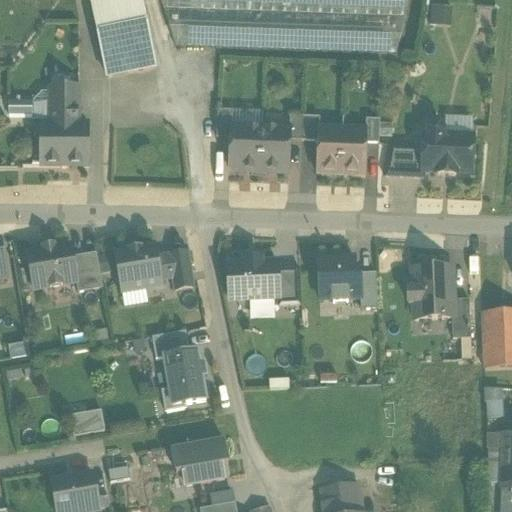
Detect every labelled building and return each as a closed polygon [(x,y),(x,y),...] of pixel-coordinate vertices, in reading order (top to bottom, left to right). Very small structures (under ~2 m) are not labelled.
[(136,0),(100,0),(91,2),(94,16),(137,6),(136,0)] [(407,0),(158,0),(173,49),(396,57),(407,0)] [(137,6),(94,16),(103,60),(147,50),(137,6)] [(450,27),(451,8),(431,7),(430,26),(450,27)] [(147,50),(103,60),(107,79),(151,69),(147,50)] [(78,91),(50,91),(50,95),(50,127),(78,127),(78,91)] [(78,127),(50,127),(50,95),(41,95),(32,104),(32,105),(19,105),(19,102),(17,102),(17,105),(8,104),(8,117),(32,118),(41,127),(41,169),(87,169),(87,127),(78,127)] [(232,114),(217,113),(216,141),(230,142),(231,130),(232,130),(232,114)] [(302,120),(289,119),(289,132),(290,132),(290,143),(302,144),(302,120)] [(319,121),(302,120),(302,144),(318,145),(318,132),(319,132),(319,121)] [(379,123),(366,122),(365,134),(366,134),(366,146),(378,147),(379,123)] [(473,141),(444,140),(444,134),(439,129),(432,128),(427,133),(427,139),(424,139),(423,153),(422,174),(423,174),(436,175),(436,176),(438,178),(454,179),(455,177),(456,176),(471,176),(473,141)] [(232,130),(231,130),(230,142),(229,173),(260,174),(262,131),(232,130)] [(289,132),(262,131),(260,174),(288,175),(290,143),(290,132),(289,132)] [(319,132),(318,132),(318,145),(316,176),(340,177),(342,133),(319,132)] [(365,134),(342,133),(340,177),(364,178),(366,146),(366,134),(365,134)] [(423,153),(390,151),(384,179),(423,181),(423,174),(422,174),(423,153)] [(26,256),(33,294),(76,286),(77,286),(72,260),(70,248),(55,251),(54,249),(43,251),(43,254),(26,256)] [(155,249),(114,256),(121,296),(162,289),(161,283),(173,281),(169,258),(157,260),(155,249)] [(187,255),(169,258),(173,281),(175,294),(193,291),(187,255)] [(96,256),(72,260),(77,286),(76,286),(77,296),(102,291),(96,256)] [(354,261),(317,263),(319,303),(332,303),(332,306),(347,305),(347,302),(360,301),(361,301),(360,277),(354,276),(354,261)] [(226,267),(229,304),(278,302),(279,302),(277,274),(277,266),(260,267),(259,262),(244,263),(244,267),(226,267)] [(451,271),(412,273),(413,293),(407,293),(408,307),(414,307),(415,324),(451,322),(453,322),(453,303),(451,271)] [(301,309),(300,273),(277,274),(279,302),(278,302),(278,310),(301,309)] [(360,313),(377,312),(376,276),(360,277),(361,301),(360,301),(360,313)] [(469,303),(453,303),(453,322),(451,322),(452,343),(461,342),(470,342),(469,303)] [(511,315),(482,316),(483,330),(482,330),(482,331),(483,331),(483,344),(483,346),(484,359),(483,359),(483,360),(484,360),(484,373),(511,372),(511,315)] [(185,335),(151,341),(155,363),(163,362),(163,361),(189,356),(185,335)] [(470,342),(461,342),(462,363),(470,362),(470,342)] [(189,356),(163,361),(163,362),(169,393),(161,395),(165,415),(186,411),(185,408),(205,404),(201,380),(205,380),(203,368),(199,368),(197,355),(189,356)] [(500,406),(487,406),(487,421),(501,421),(500,406)] [(75,438),(105,433),(102,413),(72,417),(75,438)] [(503,437),(492,437),(492,452),(502,452),(503,437)] [(511,437),(503,437),(502,452),(501,493),(499,511),(511,511),(511,509),(511,437)] [(181,476),(185,490),(224,483),(219,458),(226,457),(224,444),(171,453),(175,477),(181,476)] [(97,511),(92,477),(52,484),(56,511),(97,511)] [(361,511),(357,487),(320,493),(322,511),(361,511)] [(210,499),(211,510),(235,506),(233,495),(210,499)]
